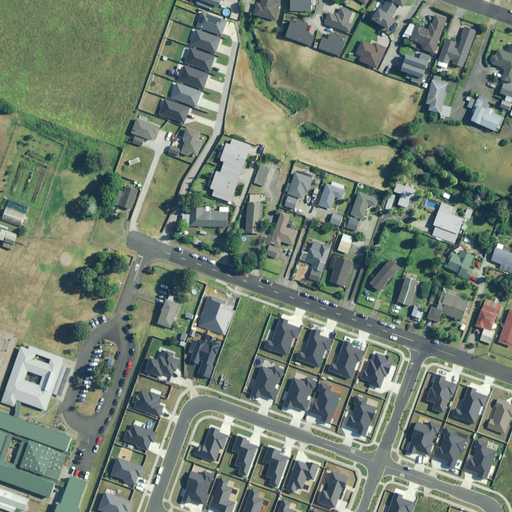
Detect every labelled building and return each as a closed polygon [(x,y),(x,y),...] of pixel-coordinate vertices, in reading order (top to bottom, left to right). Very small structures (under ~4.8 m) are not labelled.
[(197,0),(196,6),(210,11),(211,6),(219,9),(222,0),(197,0)] [(280,0),(256,0),(253,16),(275,21),(280,0)] [(310,0),(288,0),(288,11),(310,12),(310,0)] [(406,0),(386,0),(380,10),(377,9),(370,21),(387,31),(394,19),(392,18),(398,7),(401,9),(406,0)] [(356,13),(340,8),(337,16),(328,13),(324,24),(349,32),(356,13)] [(429,31),(413,26),(408,43),(436,52),(447,20),(434,16),(429,31)] [(307,26),(290,20),(283,38),(311,48),(316,35),(305,31),(307,26)] [(476,32),(464,27),(457,44),(445,39),(437,60),(461,70),(476,32)] [(341,36),(329,32),(327,40),(322,38),(318,49),(339,57),(344,43),(339,42),(341,36)] [(387,48),(362,37),(355,54),(360,56),(358,62),(377,70),(387,48)] [(511,48),(510,53),(496,48),(490,64),(505,69),(501,81),(511,84),(511,48)] [(420,85),(431,56),(421,52),(418,60),(406,55),(398,77),(420,85)] [(446,84),(432,81),(424,110),(439,114),(446,84)] [(511,103),(511,86),(504,83),(500,93),(507,96),(505,100),(503,99),(500,107),(509,111),(511,103)] [(487,105),(475,100),(466,121),(497,135),(505,118),(486,109),(487,105)] [(248,146),(230,140),(220,167),(238,173),(248,146)] [(272,168),(262,164),(255,183),(265,186),(272,168)] [(238,173),(220,167),(210,194),(228,200),(238,173)] [(313,175),(295,169),(287,192),(305,199),(313,175)] [(346,188),(327,181),(318,204),(331,209),(336,195),(343,198),(346,188)] [(416,190),(398,183),(395,192),(402,195),(399,204),(409,208),(416,190)] [(139,191),(124,186),(117,208),(132,213),(139,191)] [(379,197),(359,190),(350,214),(365,219),(371,204),(376,206),(379,197)] [(396,196),(391,194),(385,209),(391,211),(396,196)] [(299,200),(288,196),(285,206),(295,210),(299,200)] [(264,200),(248,199),(246,231),(261,232),(264,200)] [(456,207),(441,202),(429,236),(454,245),(464,217),(454,213),(456,207)] [(7,207),(2,220),(21,227),(26,214),(28,208),(16,203),(14,210),(7,207)] [(228,205),(190,204),(190,225),(227,225),(228,205)] [(289,214),(282,211),(271,241),(280,245),(282,241),(292,245),(298,229),(285,224),(289,214)] [(344,217),(334,213),(331,223),(340,227),(344,217)] [(162,223),(154,218),(151,222),(160,227),(162,223)] [(360,222),(351,218),(350,220),(347,219),(344,227),(354,230),(357,231),(360,222)] [(18,235),(0,228),(0,239),(5,241),(3,246),(12,250),(18,235)] [(355,238),(345,234),(338,250),(348,254),(355,238)] [(320,251),(310,247),(305,261),(323,267),(332,245),(323,242),(320,251)] [(511,249),(497,244),(491,260),(501,264),(500,268),(511,272),(511,249)] [(281,249),(270,245),(267,255),(278,259),(280,253),(281,249)] [(475,254),(462,248),(460,253),(451,249),(443,268),(469,280),(475,267),(470,265),(475,254)] [(352,261),(337,256),(328,281),(343,286),(352,261)] [(400,265),(390,256),(370,282),(380,290),(400,265)] [(418,279),(406,275),(398,300),(411,304),(418,279)] [(470,297),(444,289),(439,307),(430,304),(426,318),(439,323),(442,314),(462,321),(470,297)] [(179,300),(167,295),(157,320),(169,325),(179,300)] [(502,303),(485,297),(475,323),(492,330),(502,303)] [(425,310),(416,306),(412,315),(421,319),(425,310)] [(511,306),(510,306),(496,341),(511,346),(511,306)] [(495,333),(485,329),(480,340),(491,344),(495,333)] [(63,396),(73,369),(63,365),(64,362),(62,361),(63,358),(30,346),(29,349),(22,346),(2,402),(14,407),(16,402),(16,412),(14,418),(0,412),(0,478),(51,497),(56,484),(68,488),(63,503),(60,503),(56,511),(79,511),(81,509),(78,508),(88,481),(73,476),(69,485),(57,480),(67,455),(71,456),(71,454),(67,452),(72,438),(20,419),(21,415),(22,402),(46,411),(53,393),(63,396)] [(0,492),(0,511),(24,511),(28,502),(0,492)]
